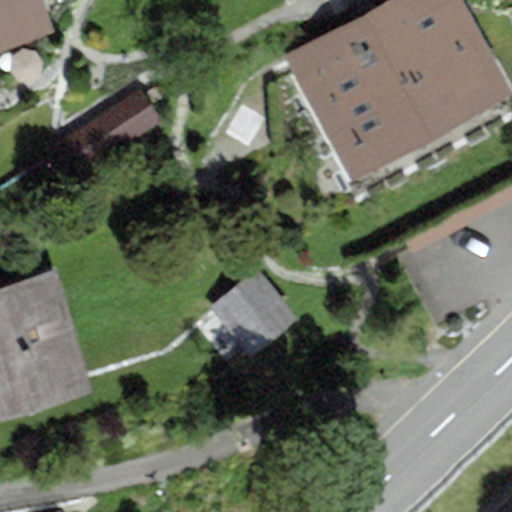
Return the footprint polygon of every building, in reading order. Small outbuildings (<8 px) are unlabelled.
[(25,0),(0,0),(0,41),(20,34),(14,16),(29,11),(25,0)] [(481,75),(440,0),(421,0),(313,58),(358,141),(481,75)] [(73,168),(155,116),(141,95),(59,147),(73,168)] [(223,306),(251,340),(285,311),(257,277),(223,306)] [(0,390),(68,370),(43,281),(0,293),(0,390)]
